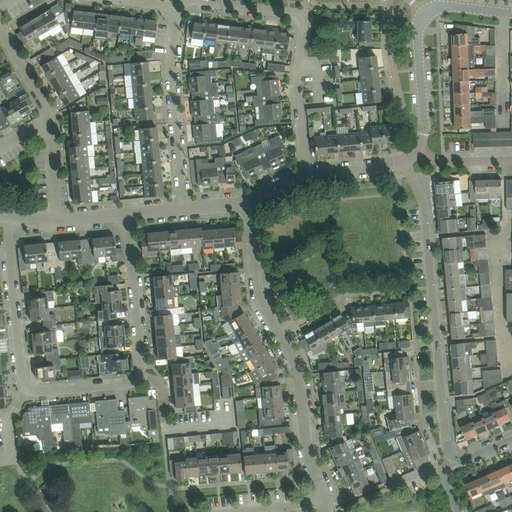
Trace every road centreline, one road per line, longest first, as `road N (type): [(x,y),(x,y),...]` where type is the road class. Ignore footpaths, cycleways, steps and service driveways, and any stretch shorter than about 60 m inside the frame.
road 1 (residential): [(453,455),(421,198),(404,160)]
road 2 (residential): [(182,209),(173,12)]
road 3 (residential): [(28,388),(12,279),(13,215)]
road 4 (residential): [(281,336),(326,500)]
road 5 (residential): [(142,375),(126,213)]
road 6 (residential): [(304,171),(296,86),(305,16)]
road 7 (residential): [(249,200),(260,297),(281,336)]
road 8 (tertiary): [(418,150),(417,35),(424,13)]
road 9 (residential): [(173,12),(190,3),(305,16)]
